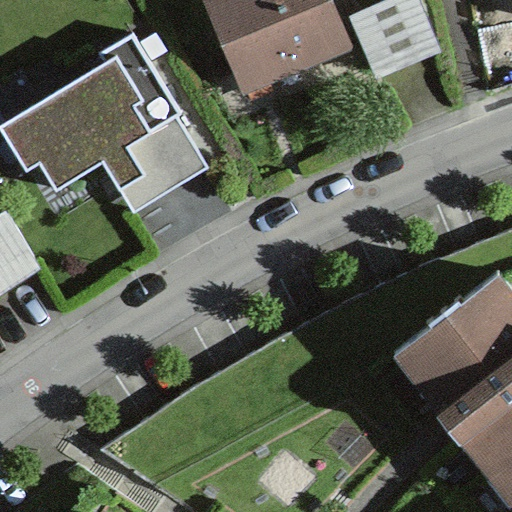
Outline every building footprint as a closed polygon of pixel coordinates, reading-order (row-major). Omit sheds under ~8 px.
[(331,0),(210,0),(247,88),(350,45),(331,0)] [(415,0),(391,0),(357,14),(381,71),(436,48),(415,0)] [(183,110),(134,29),(100,50),(106,60),(1,123),(28,167),(41,159),(58,186),(104,159),(121,187),(143,173),(125,145),(178,113),(183,110)] [(210,165),(178,113),(125,145),(143,173),(158,197),(210,165)] [(6,212),(0,216),(0,290),(41,263),(6,212)] [(213,374),(101,447),(194,511),(233,511),(430,396),(395,351),(429,324),(425,320),(455,296),(458,301),(496,272),(511,291),(511,228),(439,257),(366,291),(296,326),(213,374)] [(429,324),(395,351),(430,396),(439,407),(436,410),(459,439),(464,435),(511,496),(511,291),(496,272),(458,301),(455,296),(425,320),(429,324)]
